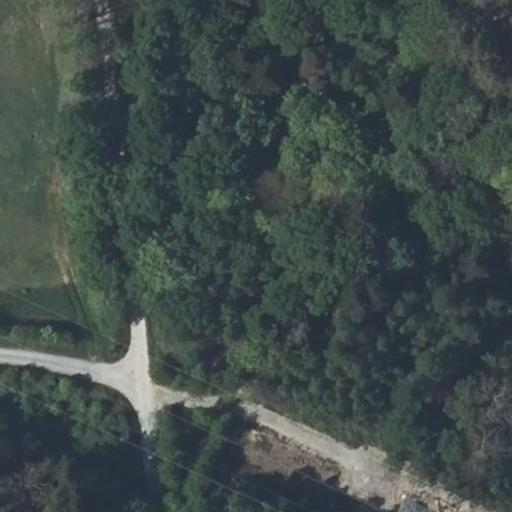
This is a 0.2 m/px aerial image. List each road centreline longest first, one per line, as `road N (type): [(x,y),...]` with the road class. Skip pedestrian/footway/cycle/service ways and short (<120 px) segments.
road 1 (track): [(424,34),(379,87),(275,249),(235,403)]
road 2 (track): [(111,0),(152,386)]
road 3 (track): [(235,403),(287,447),(511,504)]
road 4 (track): [(0,358),(83,363),(152,386)]
road 5 (track): [(424,34),(511,126)]
road 6 (track): [(152,386),(165,511)]
